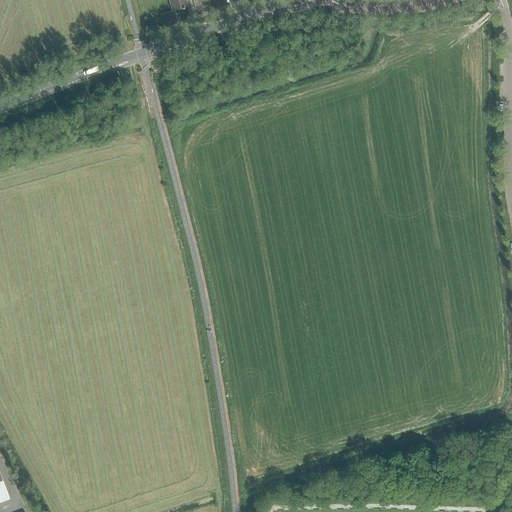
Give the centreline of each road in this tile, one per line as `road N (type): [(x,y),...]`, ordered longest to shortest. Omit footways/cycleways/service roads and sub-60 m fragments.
road 1 (tertiary): [(0,106),(255,13),(320,5)]
road 2 (tertiary): [(499,0),(507,22),(509,193)]
